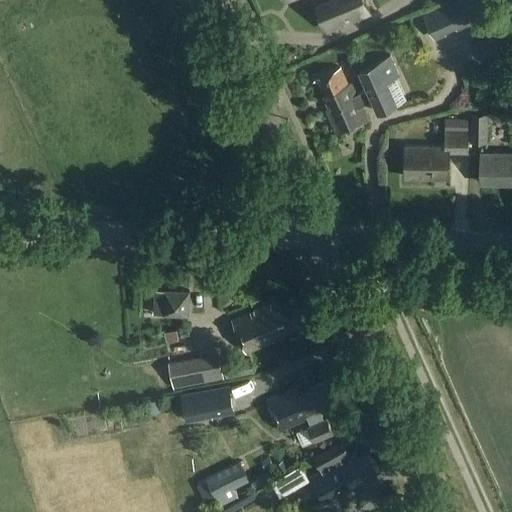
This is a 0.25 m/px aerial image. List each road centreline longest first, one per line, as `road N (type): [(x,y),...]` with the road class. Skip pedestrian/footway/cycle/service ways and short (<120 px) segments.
road 1 (tertiary): [(0,230),(320,242)]
road 2 (unclassified): [(437,511),(320,242)]
road 3 (unclassified): [(320,242),(215,0)]
road 4 (unknown): [(361,333),(387,331),(465,511)]
road 5 (tertiary): [(511,246),(320,242)]
